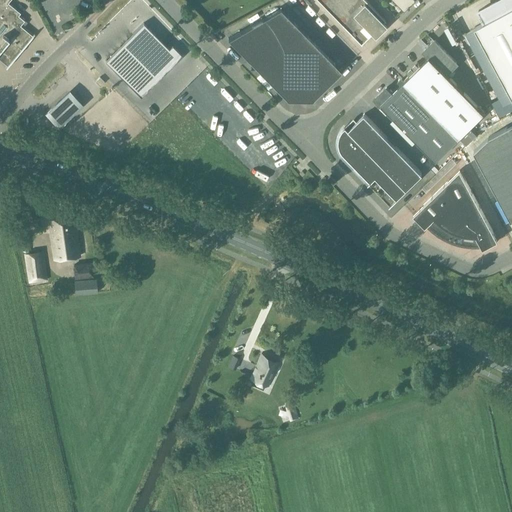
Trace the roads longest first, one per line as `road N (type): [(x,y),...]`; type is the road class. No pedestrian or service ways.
road 1 (primary): [(511,369),(255,248),(0,150)]
road 2 (unclassified): [(511,255),(473,269),(400,239),(300,143)]
road 3 (unclassified): [(300,143),(451,0)]
road 4 (unclassified): [(300,143),(163,0)]
road 5 (unclassified): [(0,124),(113,0)]
